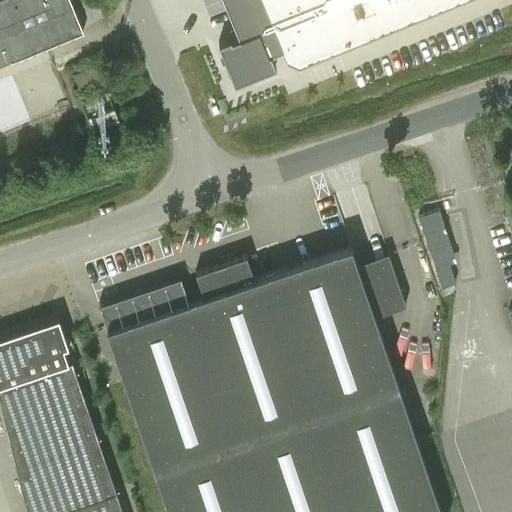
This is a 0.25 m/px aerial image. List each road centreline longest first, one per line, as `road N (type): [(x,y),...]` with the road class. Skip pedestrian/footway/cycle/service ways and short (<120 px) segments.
road 1 (unclassified): [(213,190),(511,92)]
road 2 (unclassified): [(0,263),(213,190)]
road 3 (unclassified): [(213,190),(135,0)]
